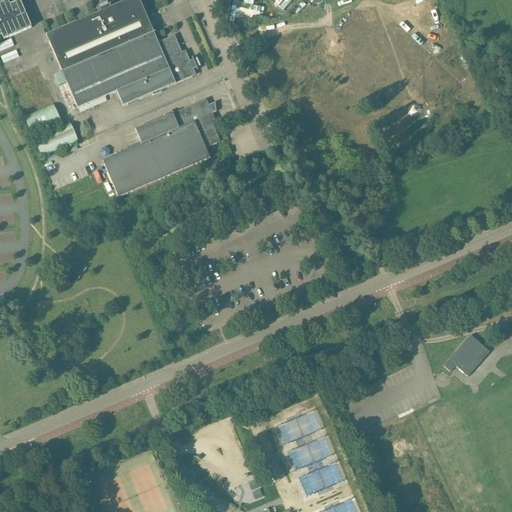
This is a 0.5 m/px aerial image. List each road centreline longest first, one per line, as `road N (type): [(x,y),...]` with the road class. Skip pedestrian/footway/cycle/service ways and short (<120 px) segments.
road 1 (residential): [(2,447),(511,231)]
road 2 (unknown): [(58,165),(234,76)]
road 3 (unclassified): [(239,147),(260,138),(202,0)]
